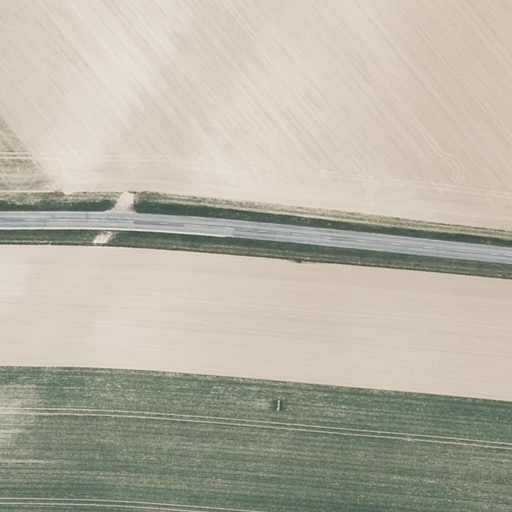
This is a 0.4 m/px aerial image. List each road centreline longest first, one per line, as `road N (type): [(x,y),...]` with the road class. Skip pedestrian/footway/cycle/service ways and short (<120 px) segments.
road 1 (track): [(0,239),(97,239),(511,276)]
road 2 (tertiary): [(0,220),(109,219),(511,254)]
road 3 (unknown): [(511,250),(114,218)]
